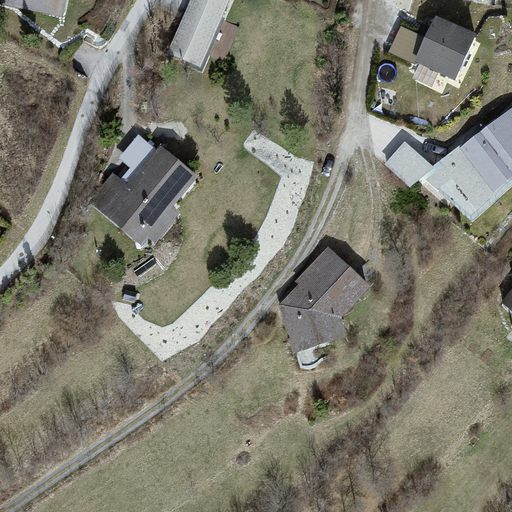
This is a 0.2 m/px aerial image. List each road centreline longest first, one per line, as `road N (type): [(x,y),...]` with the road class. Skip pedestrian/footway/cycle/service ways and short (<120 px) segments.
road 1 (residential): [(364,0),(348,135),(319,230),(269,292)]
road 2 (residential): [(144,0),(85,104),(55,201),(0,273)]
